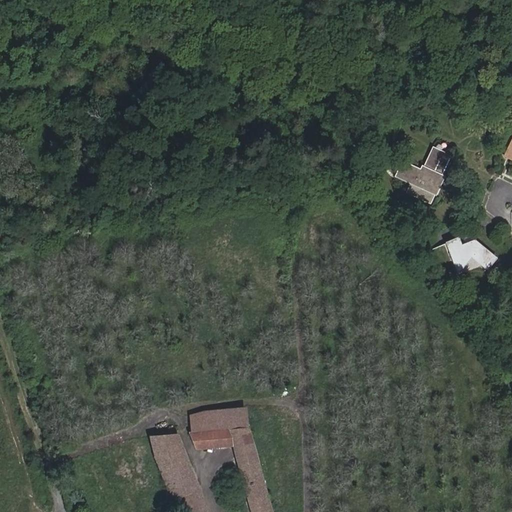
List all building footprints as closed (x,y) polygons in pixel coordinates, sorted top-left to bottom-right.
[(430,154),(408,142),(403,152),(446,173),(448,167),(445,165),(458,140),(441,131),(430,154)] [(511,133),(501,154),(511,159),(511,133)] [(446,173),(403,152),(398,162),(412,169),(407,181),(430,193),(435,183),(439,185),(446,173)] [(460,236),(437,245),(448,273),(450,273),(462,258),(478,271),(487,261),(460,236)] [(205,412),(190,416),(192,434),(248,429),(246,409),(205,412)] [(240,471),(258,466),(253,446),(248,429),(192,434),(197,447),(234,446),(240,471)] [(197,488),(177,435),(149,437),(155,456),(172,498),(197,488)] [(251,511),(270,511),(258,466),(240,471),(251,511)] [(205,511),(197,488),(172,499),(180,511),(205,511)]
